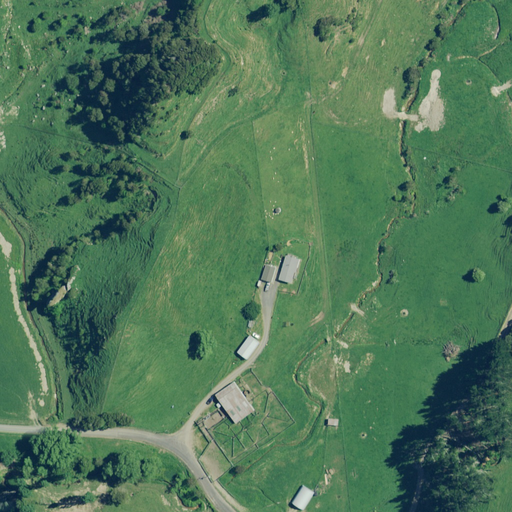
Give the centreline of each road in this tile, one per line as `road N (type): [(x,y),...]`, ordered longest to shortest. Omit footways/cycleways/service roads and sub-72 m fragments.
road 1 (unclassified): [(0,426),(162,439),(188,457),(229,511)]
road 2 (track): [(398,511),(511,319)]
